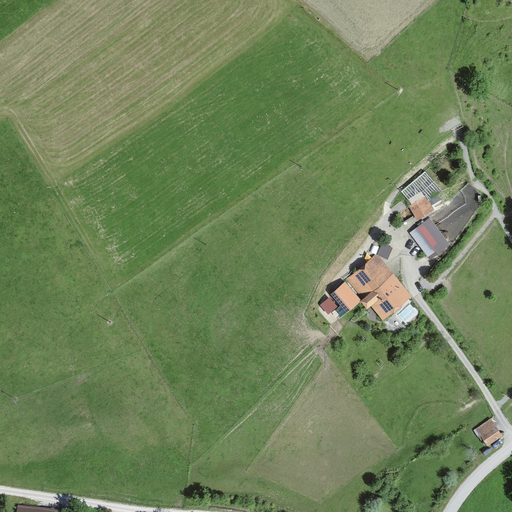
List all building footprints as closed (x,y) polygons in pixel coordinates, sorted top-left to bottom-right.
[(421,205),(409,214),(415,222),(427,214),(421,205)] [(411,232),(427,253),(438,244),(422,223),(411,232)] [(383,243),(378,254),(388,258),(393,247),(383,243)] [(370,303),(382,317),(409,295),(398,282),(394,286),(373,260),(348,280),(367,305),(370,303)] [(359,300),(345,284),(332,295),(346,311),(359,300)] [(487,445),(501,435),(489,419),(475,430),(487,445)]
